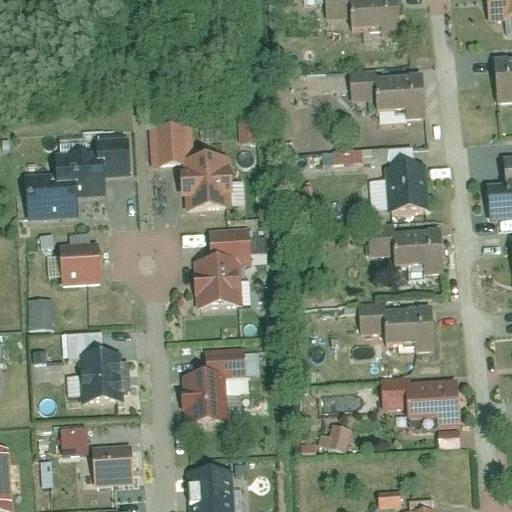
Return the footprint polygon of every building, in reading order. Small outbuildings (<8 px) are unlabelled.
[(319,0),(320,20),(344,19),(342,0),(319,0)] [(342,0),(344,19),(345,31),(397,28),(395,0),(342,0)] [(511,0),(479,0),(482,23),(511,20),(511,0)] [(511,59),(486,61),(488,104),(510,103),(509,95),(511,95),(511,59)] [(347,103),(371,102),(369,82),(369,68),(345,69),(347,103)] [(372,122),(421,119),(419,79),(369,82),(371,102),(372,122)] [(243,127),(244,148),(262,147),(261,126),(243,127)] [(149,168),(181,167),(181,160),(180,128),(148,129),(149,168)] [(21,223),(73,221),(72,197),(99,196),(98,181),(123,180),(121,145),(86,146),(86,158),(49,159),(50,178),(19,179),(21,223)] [(386,152),(328,155),(328,170),(387,167),(386,152)] [(181,167),(182,217),(227,216),(226,158),(181,160),(181,167)] [(511,160),(495,161),(497,188),(478,190),(480,222),(511,219),(511,160)] [(384,214),(425,212),(422,165),(381,168),(384,214)] [(363,261),(387,260),(385,235),(385,225),(361,227),(363,261)] [(204,233),(205,262),(238,261),(251,260),(250,232),(204,233)] [(388,270),(435,267),(433,232),(385,235),(387,260),(388,270)] [(54,287),(99,285),(98,245),(53,247),(54,287)] [(190,262),(192,313),(240,311),(238,261),(205,262),(190,262)] [(26,333),(52,332),(51,302),(25,302),(26,333)] [(356,334),(376,333),(374,312),(374,302),(354,303),(356,334)] [(434,345),(431,308),(374,312),(376,333),(377,349),(434,345)] [(75,358),(100,357),(99,335),(61,336),(62,358),(75,358)] [(200,353),(201,378),(220,378),(243,377),(243,352),(200,353)] [(77,406),(117,405),(115,357),(100,357),(75,358),(77,406)] [(179,379),(181,427),(222,426),(220,378),(201,378),(179,379)] [(378,412),(398,411),(396,386),(396,379),(376,380),(378,412)] [(456,429),(453,382),(396,386),(398,411),(399,432),(434,430),(456,429)] [(330,428),(328,451),(353,454),(355,431),(330,428)] [(458,450),(456,429),(434,430),(436,451),(458,450)] [(60,461),(84,459),(83,431),(58,432),(60,461)] [(91,488),(131,487),(130,449),(90,450),(91,488)] [(0,511),(10,511),(8,456),(0,455),(0,511)] [(236,511),(234,476),(188,479),(189,511),(236,511)] [(385,505),(385,511),(401,511),(408,511),(408,503),(385,505)]
